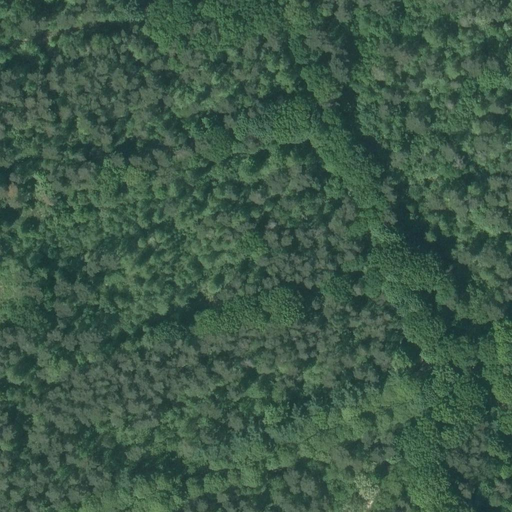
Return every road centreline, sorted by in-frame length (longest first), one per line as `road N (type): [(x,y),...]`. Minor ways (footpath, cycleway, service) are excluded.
road 1 (track): [(511,352),(92,511)]
road 2 (track): [(426,383),(283,0)]
road 3 (track): [(371,511),(478,364)]
